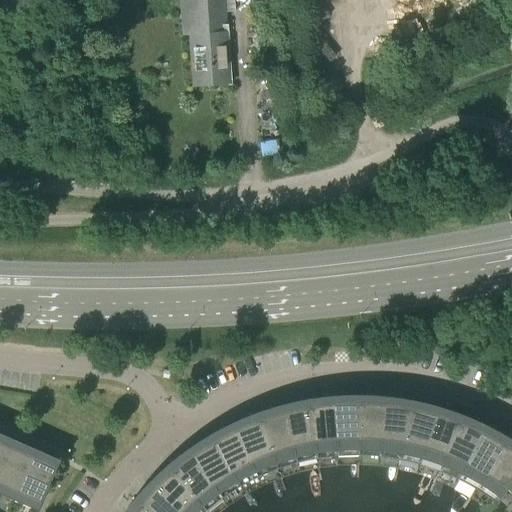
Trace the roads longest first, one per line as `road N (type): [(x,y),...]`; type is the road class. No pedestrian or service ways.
road 1 (secondary): [(511,230),(338,257),(160,268),(0,266)]
road 2 (secondary): [(0,306),(284,302),(511,273)]
road 3 (residential): [(170,427),(214,403),(342,376),(442,391),(511,424)]
road 4 (residential): [(170,427),(139,379),(0,357)]
